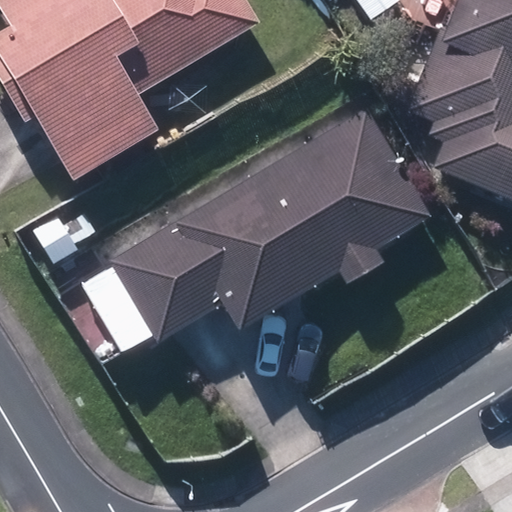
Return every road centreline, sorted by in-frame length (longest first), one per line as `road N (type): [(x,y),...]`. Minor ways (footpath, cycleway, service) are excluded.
road 1 (residential): [(299,511),(511,365)]
road 2 (residential): [(0,411),(68,511)]
